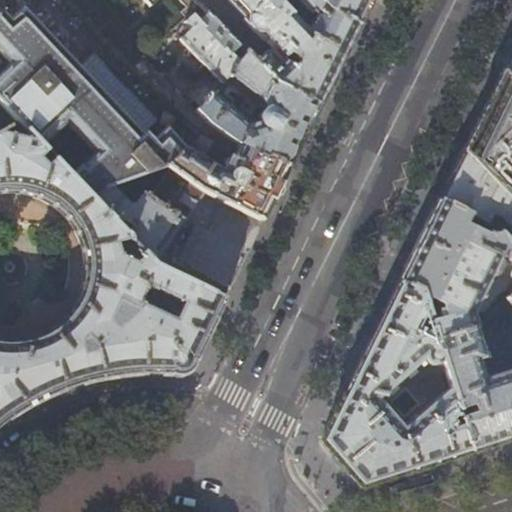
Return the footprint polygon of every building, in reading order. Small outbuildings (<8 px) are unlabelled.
[(2,12),(1,13),(0,14),(0,104),(37,144),(62,170),(88,146),(94,154),(69,177),(88,197),(111,188),(125,183),(167,167),(202,193),(214,199),(218,190),(227,195),(223,203),(262,222),(266,214),(271,203),(277,191),(283,178),(285,175),(288,169),(239,145),(231,160),(216,152),(212,161),(209,160),(207,163),(196,156),(197,156),(198,155),(199,154),(200,152),(200,151),(199,149),(194,144),(202,136),(184,118),(181,122),(65,0),(34,0),(10,20),(2,12)] [(141,0),(149,8),(157,0),(176,0),(185,9),(180,13),(184,18),(199,4),(194,0),(141,0)] [(243,19),(271,48),(255,64),(275,84),(318,107),(329,86),(344,54),(358,27),(326,10),(316,0),(227,0),(244,18),(243,19)] [(316,0),(326,10),(358,27),(370,0),(316,0)] [(191,29),(180,39),(221,83),(197,111),(211,125),(239,145),(288,169),(302,140),(318,107),(275,84),(255,64),(246,54),(238,63),(230,54),(239,46),(208,14),(199,22),(192,15),(184,22),(191,29)] [(511,52),(502,73),(511,83),(511,52)] [(511,83),(502,73),(488,101),(471,135),(463,152),(494,185),(498,188),(509,201),(511,198),(511,83)] [(0,424),(2,423),(17,413),(33,403),(48,396),(56,392),(64,389),(80,384),(87,382),(107,378),(123,376),(127,375),(136,375),(147,374),(167,374),(170,372),(172,373),(174,374),(175,374),(178,374),(180,374),(182,373),(184,373),(184,372),(186,371),(188,369),(189,368),(190,366),(190,364),(191,362),(191,360),(193,360),(223,300),(153,266),(152,265),(142,255),(137,265),(118,256),(114,244),(129,240),(88,197),(69,177),(62,170),(37,144),(0,135),(0,424)] [(490,193),(494,185),(463,152),(451,177),(439,201),(469,217),(486,225),(491,214),(499,218),(511,231),(511,203),(509,201),(498,188),(494,195),(490,193)] [(125,183),(143,195),(182,222),(183,222),(194,227),(246,254),(262,222),(223,203),(214,199),(202,193),(167,167),(125,183)] [(111,188),(88,197),(129,240),(142,255),(152,265),(182,222),(143,195),(135,207),(128,206),(111,188)] [(465,225),(469,217),(439,201),(419,243),(398,283),(420,294),(424,307),(427,301),(439,307),(442,317),(429,321),(431,329),(435,341),(475,328),(471,317),(500,260),(507,253),(508,255),(508,260),(511,264),(511,248),(499,235),(485,235),(465,225)] [(229,287),(246,254),(194,227),(182,251),(176,249),(173,255),(193,265),(192,268),(229,287)] [(428,320),(424,307),(420,294),(398,283),(359,365),(320,443),(352,479),(360,488),(414,471),(470,453),(462,427),(452,429),(448,418),(457,411),(449,388),(401,429),(377,400),(423,361),(444,372),(435,341),(431,329),(419,333),(414,330),(417,324),(428,320)] [(511,292),(506,299),(511,305),(511,371),(484,379),(478,361),(485,358),(476,327),(475,328),(435,341),(444,372),(449,388),(457,411),(462,427),(470,453),(511,440),(511,292)]
